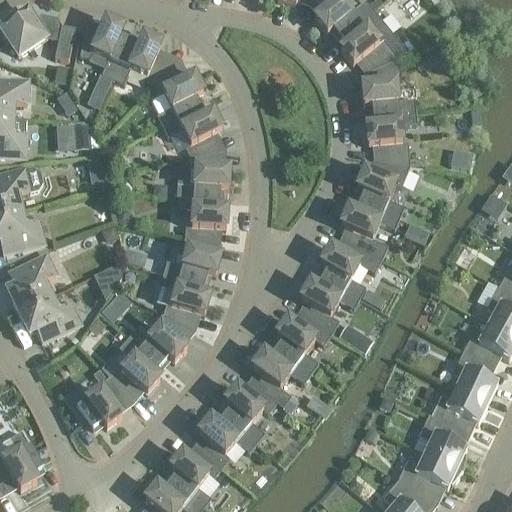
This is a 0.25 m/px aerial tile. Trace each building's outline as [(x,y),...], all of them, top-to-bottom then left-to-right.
[(299,0),(314,5),(316,0),(278,0),(277,6),(295,12),(299,0)] [(333,34),(340,43),(373,15),(365,6),(357,13),(352,17),(341,4),(345,0),(316,0),(314,5),(324,17),(315,25),(327,39),(333,34)] [(362,63),(372,76),(399,64),(396,60),(404,53),(373,15),(340,43),(347,51),(341,56),(353,71),(362,63)] [(0,34),(18,62),(46,43),(58,46),(54,64),(68,67),(75,34),(62,32),(56,23),(40,20),(33,24),(27,16),(0,33),(0,34)] [(85,35),(79,62),(89,64),(88,66),(105,73),(100,85),(110,89),(112,85),(113,86),(130,46),(120,42),(123,35),(105,27),(101,38),(85,35)] [(144,87),(154,92),(174,70),(155,62),(160,51),(143,43),(140,51),(130,46),(113,86),(124,91),(131,75),(146,82),(144,87)] [(372,111),(373,122),(416,117),(414,105),(404,106),(397,107),(395,90),(402,89),(399,64),(372,76),(374,92),(362,93),(364,112),(372,111)] [(156,121),(162,132),(200,113),(195,103),(202,100),(194,83),(183,88),(174,70),(154,92),(158,101),(164,98),(172,114),(156,121)] [(0,123),(12,124),(13,109),(27,110),(28,86),(0,85),(0,123)] [(93,100),(88,110),(99,115),(103,104),(93,100)] [(185,154),(190,164),(218,158),(210,142),(221,136),(212,120),(205,123),(200,113),(162,132),(167,144),(183,136),(190,151),(185,154)] [(380,151),(381,167),(410,171),(408,148),(401,148),(400,131),(406,130),(406,131),(417,130),(416,117),(373,122),(374,133),(366,133),(368,152),(380,151)] [(12,124),(0,123),(0,161),(24,163),(25,140),(12,139),(12,124)] [(177,190),(176,203),(219,205),(220,194),(228,195),(229,176),(217,175),(218,158),(190,164),(179,166),(178,173),(181,173),(180,191),(177,190)] [(364,198),(360,208),(399,224),(404,213),(388,206),(395,191),(401,193),(410,171),(381,167),(375,182),(364,177),(357,194),(364,198)] [(32,173),(24,175),(0,181),(0,220),(21,215),(17,201),(38,195),(42,188),(39,177),(32,173)] [(185,233),(184,243),(212,248),(213,235),(225,236),(226,217),(218,216),(219,205),(176,203),(175,215),(192,216),(191,233),(185,233)] [(348,215),(341,232),(352,237),(347,248),(382,266),(399,224),(360,208),(356,218),(348,215)] [(21,215),(0,220),(0,249),(2,259),(43,249),(37,226),(24,230),(21,215)] [(166,267),(163,279),(204,291),(207,280),(215,282),(220,264),(209,261),(212,248),(184,243),(182,254),(188,255),(183,272),(166,267)] [(328,274),(322,283),(360,305),(366,294),(351,285),(359,271),(374,279),(382,266),(347,248),(341,259),(330,254),(321,270),(328,274)] [(8,295),(18,317),(50,301),(44,288),(56,282),(46,261),(8,280),(14,292),(8,295)] [(511,271),(498,293),(511,300),(511,271)] [(166,310),(163,320),(188,334),(192,318),(204,322),(209,303),(201,301),(204,291),(163,279),(160,291),(176,296),(172,312),(166,310)] [(311,311),(305,323),(332,340),(339,327),(330,322),(339,307),(353,315),(360,305),(322,283),(317,293),(310,289),(301,305),(311,311)] [(495,319),(489,330),(511,342),(511,300),(498,293),(486,315),(495,319)] [(50,301),(18,317),(29,339),(35,336),(41,348),(79,330),(69,309),(57,315),(50,301)] [(136,334),(128,344),(161,372),(168,363),(174,369),(186,354),(177,346),(188,334),(163,320),(156,328),(161,332),(149,345),(136,334)] [(283,346),(276,355),(311,380),(318,370),(305,360),(315,346),(323,352),(332,340),(305,323),(297,333),(287,326),(276,341),(283,346)] [(475,335),(463,358),(490,371),(496,360),(509,367),(511,361),(511,342),(489,330),(483,340),(475,335)] [(128,344),(101,375),(108,383),(128,404),(138,392),(147,399),(160,385),(153,380),(161,372),(128,344)] [(262,381),(254,392),(277,409),(283,414),(291,402),(280,394),(290,380),(304,390),(311,380),(276,355),(270,364),(263,359),(252,374),(262,381)] [(461,384),(456,394),(488,410),(497,389),(484,383),(490,371),(463,358),(452,380),(461,384)] [(128,404),(108,383),(98,391),(101,396),(88,406),(77,392),(67,400),(92,435),(102,428),(106,434),(122,423),(115,413),(128,404)] [(231,413),(224,422),(257,449),(265,440),(252,429),(263,416),(267,420),(277,409),(254,392),(246,401),(237,394),(225,408),(231,413)] [(442,401),(432,422),(459,436),(459,435),(465,424),(478,430),(488,410),(456,394),(451,405),(442,401)] [(430,448),(425,460),(462,477),(464,474),(465,471),(466,467),(466,464),(466,460),(465,460),(464,460),(466,454),(460,451),(466,439),(459,435),(459,436),(432,422),(428,421),(418,442),(430,448)] [(208,447),(199,457),(222,475),(230,465),(225,461),(235,448),(249,459),(257,449),(224,422),(217,430),(211,425),(198,439),(208,447)] [(0,449),(0,485),(4,492),(14,486),(20,497),(36,487),(32,480),(43,474),(21,437),(0,449)] [(177,479),(170,488),(200,511),(205,511),(211,505),(198,494),(209,481),(214,485),(222,475),(199,457),(191,467),(182,459),(170,474),(177,479)] [(407,466),(398,487),(433,509),(440,492),(447,495),(450,490),(451,490),(452,491),(454,489),(457,486),(459,483),(461,481),(462,477),(425,460),(419,472),(407,466)] [(392,511),(430,511),(433,509),(398,487),(383,504),(392,511)] [(200,511),(170,488),(163,496),(157,492),(145,506),(151,511),(200,511)]
